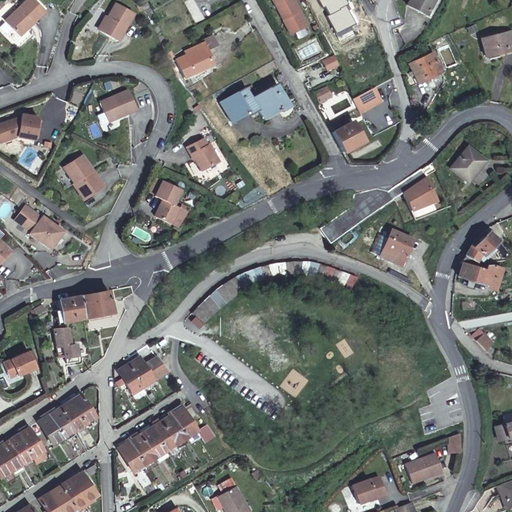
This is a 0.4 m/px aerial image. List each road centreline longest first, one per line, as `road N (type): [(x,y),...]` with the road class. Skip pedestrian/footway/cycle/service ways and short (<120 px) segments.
road 1 (residential): [(106,363),(225,270),(281,253),(337,258),(376,273),(440,316)]
road 2 (residential): [(60,79),(103,67),(142,71),(160,87),(161,128),(105,243),(115,278)]
road 3 (residential): [(440,316),(463,376),(473,436),(452,511)]
road 4 (residential): [(336,181),(332,148),(249,0)]
road 5 (residential): [(156,266),(336,181)]
road 6 (residential): [(398,170),(406,111),(384,31),(387,0)]
road 7 (residential): [(511,194),(455,248),(440,316)]
road 8 (residential): [(398,170),(455,122),(492,113),(511,121)]
road 9 (residential): [(0,510),(104,442)]
road 10 (residential): [(103,369),(0,433)]
road 11 (residential): [(0,312),(27,296),(115,278)]
